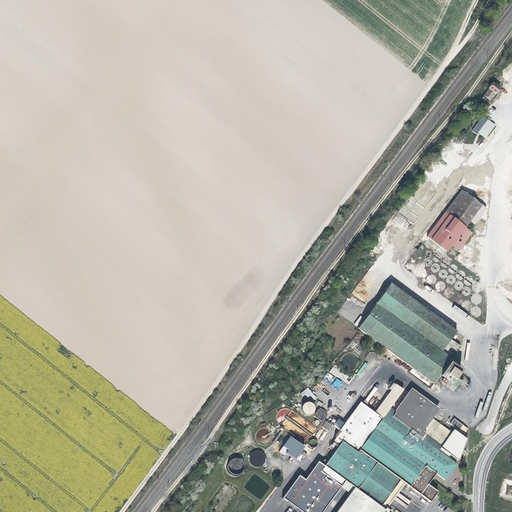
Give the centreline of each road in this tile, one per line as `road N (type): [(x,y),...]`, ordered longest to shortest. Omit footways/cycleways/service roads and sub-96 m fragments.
road 1 (track): [(123,511),(490,0)]
road 2 (track): [(511,34),(153,511)]
